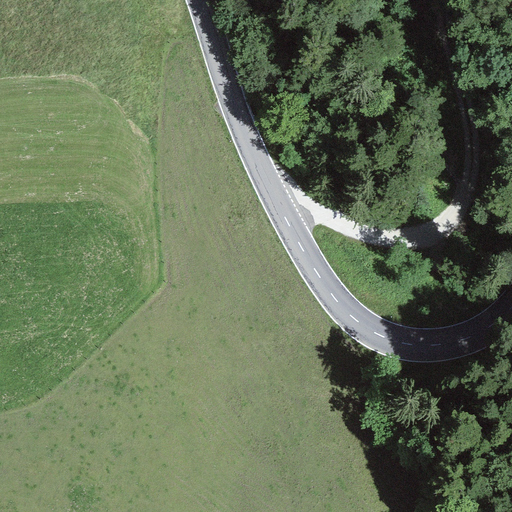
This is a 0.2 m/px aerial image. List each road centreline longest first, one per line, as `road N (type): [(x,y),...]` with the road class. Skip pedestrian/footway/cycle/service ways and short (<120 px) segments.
road 1 (secondary): [(200,0),(267,185),(352,319),(390,340),(431,347),(476,335),(511,308)]
road 2 (track): [(267,185),(351,231),(421,238),(446,225),(463,205),(471,140),(437,0)]
